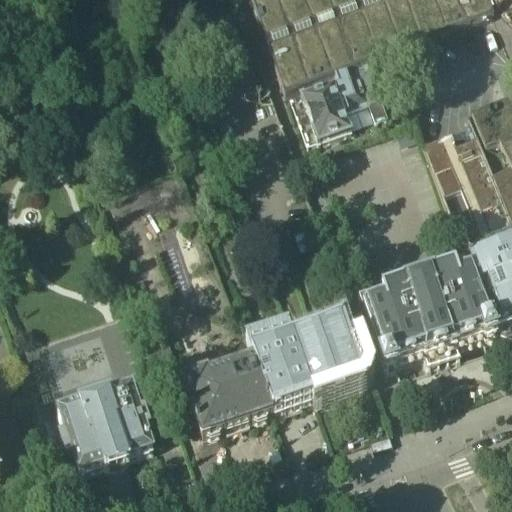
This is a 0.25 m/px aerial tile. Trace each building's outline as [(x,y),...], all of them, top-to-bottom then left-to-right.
[(491,24),(482,0),(238,0),(241,7),(243,6),(247,5),(284,102),(333,83),(353,75),(387,63),(491,24)] [(487,0),(493,14),(499,8),(507,0),(487,0)] [(400,99),(387,63),(353,75),(366,112),(373,130),(385,125),(378,107),(400,99)] [(336,92),(331,94),(341,121),(366,112),(353,75),(333,83),(336,92)] [(348,140),(341,121),(331,94),(298,105),(314,152),(348,140)] [(511,118),(507,107),(475,118),(469,121),(473,129),(484,156),(498,151),(509,173),(511,179),(511,118)] [(155,133),(163,130),(161,124),(152,127),(155,133)] [(167,179),(179,175),(166,138),(154,142),(167,179)] [(511,236),(511,233),(490,182),(474,145),(452,153),(451,152),(443,156),(440,149),(421,157),(463,270),(465,277),(492,348),(495,347),(496,345),(498,344),(499,347),(504,348),(510,346),(511,341),(511,339),(511,338),(511,337),(511,236)] [(511,231),(511,179),(509,173),(490,182),(511,233),(511,231)] [(492,348),(465,277),(463,270),(356,307),(383,384),(396,380),(395,378),(423,369),(426,378),(458,368),(455,358),(482,349),(483,351),(492,348)] [(300,329),(285,334),(312,412),(357,397),(357,396),(358,395),(360,394),(362,392),(363,391),(364,389),(364,387),(364,385),(364,383),(364,381),(365,380),(357,359),(362,358),(355,340),(343,344),(337,326),(303,337),(300,329)] [(145,343),(158,379),(176,373),(162,338),(159,339),(157,331),(146,335),(148,342),(145,343)] [(244,348),(252,371),(272,425),(312,412),(285,334),(244,348)] [(206,383),(181,393),(201,449),(272,425),(252,371),(207,386),(206,383)] [(72,464),(78,485),(103,477),(104,480),(127,472),(126,469),(152,460),(144,438),(148,436),(143,421),(139,422),(130,398),(58,421),(66,446),(60,447),(66,466),(72,464)]
